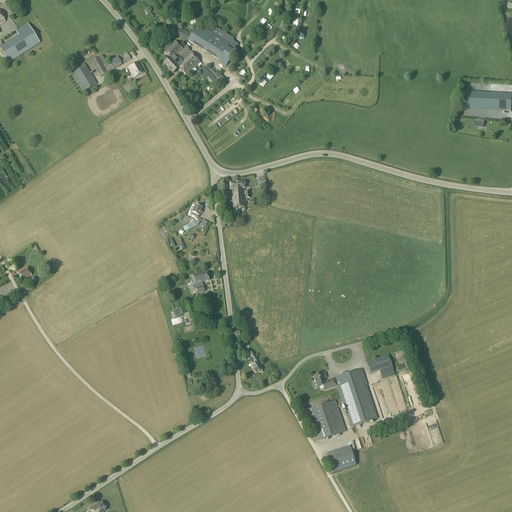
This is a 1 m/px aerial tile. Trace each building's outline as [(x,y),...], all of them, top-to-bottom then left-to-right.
[(0,48),(0,49),(8,63),(40,43),(28,24),(0,41),(3,46),(0,48)] [(175,26),(172,31),(181,37),(184,32),(175,26)] [(200,32),(195,29),(188,41),(204,50),(220,60),(218,62),(225,66),(234,52),(232,51),(237,44),(231,41),(230,37),(215,28),(211,34),(202,28),(200,32)] [(163,64),(167,69),(177,58),(176,57),(183,50),(175,41),(164,52),(170,58),(163,64)] [(200,62),(186,47),(183,50),(176,57),(177,58),(167,69),(173,74),(179,68),(180,69),(179,70),(182,73),(182,72),(186,76),(200,62)] [(117,58),(122,65),(130,60),(127,54),(123,57),(122,55),(117,58)] [(108,73),(104,66),(99,57),(91,61),(100,78),(108,73)] [(122,65),(117,58),(110,62),(115,69),(122,65)] [(104,66),(108,73),(115,69),(110,62),(104,66)] [(128,68),(134,79),(144,73),(141,67),(139,62),(128,68)] [(210,75),(214,72),(208,65),(204,69),(210,75)] [(86,66),(76,71),(72,74),(83,92),(97,84),(86,66)] [(263,96),(270,88),(265,83),(258,91),(263,96)] [(461,109),(489,110),(490,93),(462,92),(461,109)] [(511,94),(490,93),(489,110),(510,111),(511,94)] [(237,183),(239,208),(245,207),(244,189),(245,189),(244,182),(237,183)] [(239,208),(237,183),(229,184),(230,190),(231,190),(233,208),(239,208)] [(196,215),(199,216),(202,209),(195,205),(192,213),(196,215)] [(199,216),(196,215),(195,217),(192,220),(198,225),(201,222),(197,218),(199,216)] [(18,273),(23,282),(32,276),(27,267),(18,273)] [(209,280),(207,272),(200,274),(199,273),(192,275),(194,280),(191,281),(193,289),(196,289),(200,288),(200,284),(202,283),(202,282),(209,280)] [(200,288),(196,289),(197,293),(202,291),(202,293),(205,293),(202,283),(200,284),(200,288)] [(184,314),(182,308),(174,310),(177,317),(184,314)] [(188,308),(185,309),(187,316),(183,317),(185,323),(191,322),(188,308)] [(249,355),(253,362),(253,363),(254,364),(251,366),(252,367),(256,374),(259,372),(259,373),(262,371),(262,370),(256,361),(258,360),(253,352),(249,355)] [(367,363),(370,374),(378,372),(380,378),(394,374),(388,356),(367,363)] [(367,385),(362,370),(334,379),(335,379),(337,387),(341,400),(342,399),(352,428),(377,420),(366,385),(367,385)] [(337,387),(335,379),(325,382),(322,373),(314,376),(318,388),(323,386),(325,391),(337,387)] [(406,406),(401,386),(400,386),(398,379),(395,380),(397,386),(396,386),(397,390),(395,390),(400,407),(406,406)] [(201,392),(203,391),(200,383),(194,385),(195,387),(194,388),(196,392),(200,390),(201,392)] [(345,433),(335,402),(307,411),(317,442),(345,433)] [(442,444),(437,421),(429,423),(435,446),(442,444)] [(350,444),(327,450),(333,470),(356,464),(350,444)] [(101,501),(90,509),(91,511),(103,511),(107,510),(101,501)]
